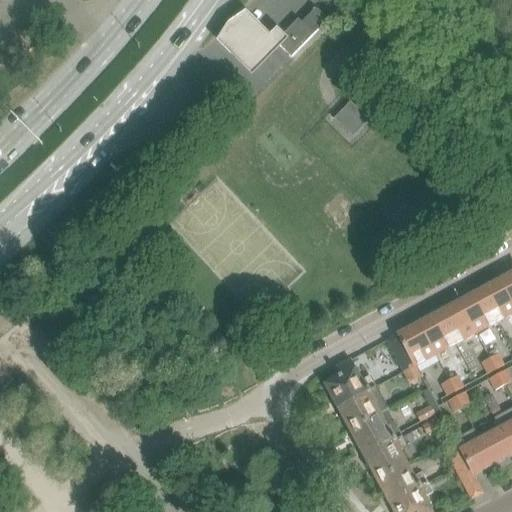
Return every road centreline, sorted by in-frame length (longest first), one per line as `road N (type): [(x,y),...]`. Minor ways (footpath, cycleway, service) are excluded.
road 1 (unclassified): [(349,511),(283,431),(288,378),(511,248)]
road 2 (secondary): [(0,228),(152,84),(214,0)]
road 3 (secondary): [(147,0),(0,160)]
road 4 (residential): [(511,146),(356,0)]
road 5 (unclassified): [(114,455),(0,340)]
